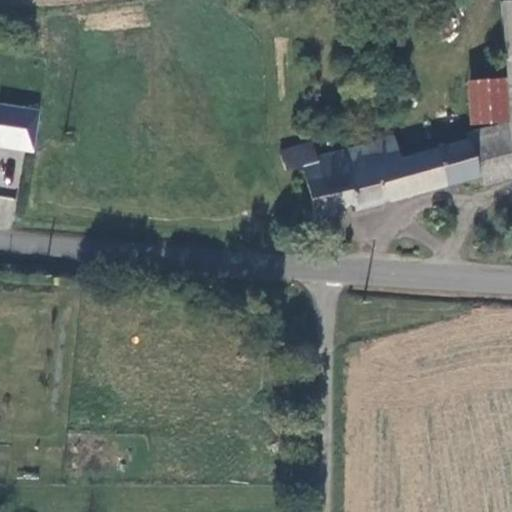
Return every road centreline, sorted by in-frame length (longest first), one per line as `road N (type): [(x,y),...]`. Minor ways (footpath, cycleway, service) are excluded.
road 1 (tertiary): [(0,242),(325,270)]
road 2 (unclassified): [(325,270),(323,511)]
road 3 (tertiary): [(325,270),(511,282)]
